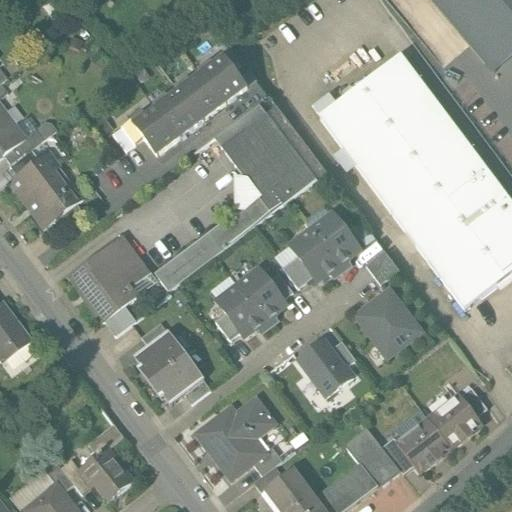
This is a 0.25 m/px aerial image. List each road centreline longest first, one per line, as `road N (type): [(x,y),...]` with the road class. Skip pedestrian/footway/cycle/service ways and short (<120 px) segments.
road 1 (residential): [(1,239),(157,444)]
road 2 (residential): [(157,444),(354,291)]
